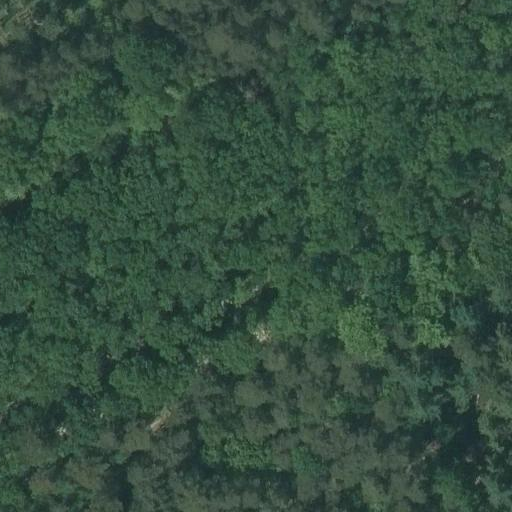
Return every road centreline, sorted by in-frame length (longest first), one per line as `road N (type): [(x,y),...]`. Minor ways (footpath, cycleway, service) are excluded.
road 1 (track): [(0,464),(511,217)]
road 2 (track): [(338,301),(499,511)]
